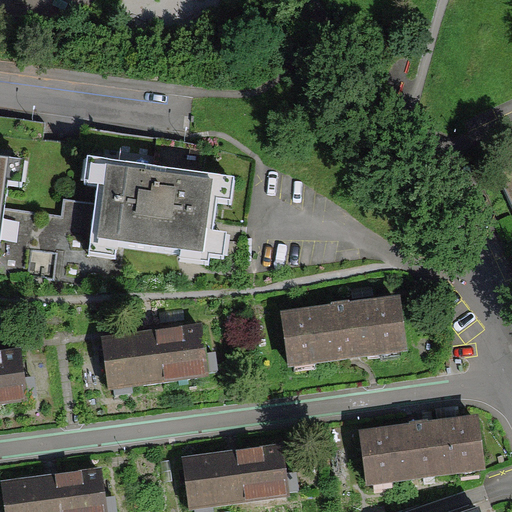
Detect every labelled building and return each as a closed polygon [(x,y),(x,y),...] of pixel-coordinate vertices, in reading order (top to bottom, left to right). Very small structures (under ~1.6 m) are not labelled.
[(511,220),(511,152),(498,186),(511,220)] [(0,251),(3,252),(11,185),(25,187),(29,161),(0,157),(0,251)] [(184,265),(215,269),(216,261),(229,263),(232,239),(220,238),(224,203),(235,205),(238,179),(163,170),(90,162),(87,187),(102,189),(94,258),(120,261),(121,248),(185,256),(184,265)] [(285,306),(293,365),(413,349),(405,290),(285,306)] [(107,337),(115,391),(216,376),(208,321),(107,337)] [(0,347),(0,401),(35,397),(27,343),(0,347)] [(366,490),(486,475),(479,420),(359,435),(366,490)] [(189,507),(292,494),(285,440),(183,452),(189,507)] [(10,511),(116,511),(108,467),(6,484),(10,511)]
